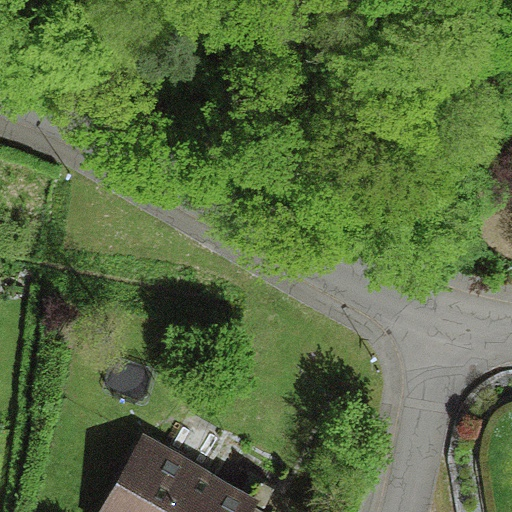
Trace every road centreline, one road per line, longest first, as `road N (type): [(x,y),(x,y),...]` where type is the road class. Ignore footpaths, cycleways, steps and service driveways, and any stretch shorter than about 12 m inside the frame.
road 1 (residential): [(0,98),(366,281),(454,315)]
road 2 (residential): [(396,511),(454,315)]
